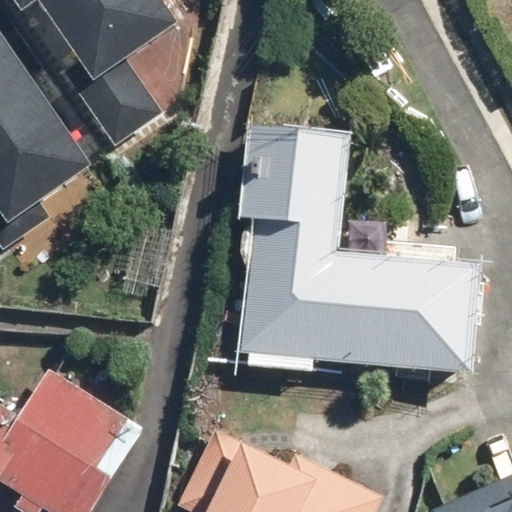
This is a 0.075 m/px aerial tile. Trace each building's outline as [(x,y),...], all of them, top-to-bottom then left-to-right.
[(0,0),(0,6),(11,23),(30,11),(72,75),(63,81),(111,154),(164,120),(128,66),(172,38),(147,0),(0,0)] [(0,59),(0,256),(0,257),(49,224),(40,210),(84,180),(0,59)] [(342,143),(245,134),(236,228),(248,229),(235,362),(243,363),(242,374),(308,380),(309,369),(463,384),(474,273),(456,272),(457,253),(333,241),(342,143)] [(14,422),(0,413),(0,490),(16,501),(9,511),(10,511),(91,511),(141,435),(45,374),(14,422)] [(283,474),(211,437),(172,511),(377,511),(381,506),(290,460),(283,474)] [(511,511),(511,479),(436,511),(511,511)]
